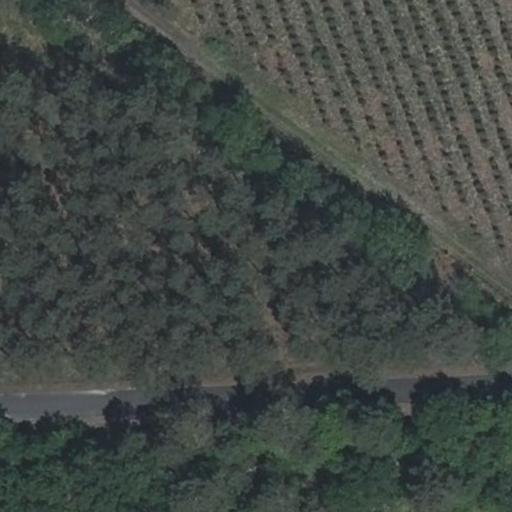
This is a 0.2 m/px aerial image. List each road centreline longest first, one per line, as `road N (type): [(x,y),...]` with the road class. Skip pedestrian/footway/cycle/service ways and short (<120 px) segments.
road 1 (tertiary): [(0,399),(511,377)]
road 2 (track): [(511,310),(123,0)]
